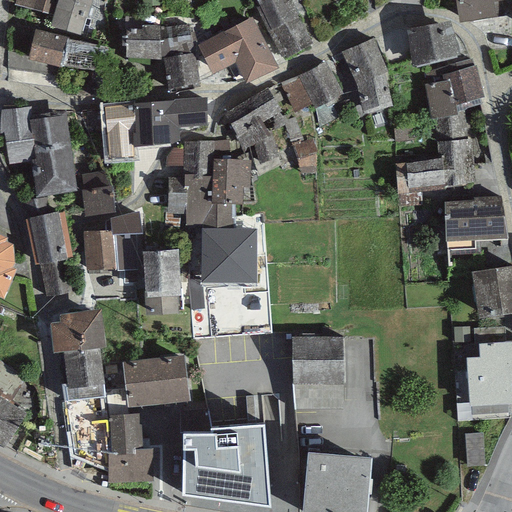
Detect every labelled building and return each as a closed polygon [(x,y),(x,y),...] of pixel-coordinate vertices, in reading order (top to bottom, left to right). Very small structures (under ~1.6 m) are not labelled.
[(56,0),(14,0),(15,0),(54,11),(56,0)] [(56,0),(54,11),(50,21),(80,30),(89,0),(56,0)] [(293,0),(257,0),(259,3),(256,4),(285,56),(312,41),(296,12),(300,10),(293,0)] [(456,0),(459,17),(503,10),(501,0),(456,0)] [(252,12),(223,28),(238,55),(235,57),(246,77),(278,60),(252,12)] [(449,14),(404,25),(413,60),(458,48),(449,14)] [(191,25),(159,29),(161,53),(161,54),(162,53),(194,49),(191,25)] [(67,34),(35,26),(28,55),(60,62),(67,34)] [(223,28),(197,41),(212,69),(235,57),(238,55),(223,28)] [(127,55),(128,54),(127,60),(149,63),(149,53),(161,53),(159,29),(126,30),(127,55)] [(107,42),(67,34),(60,62),(92,67),(89,92),(116,92),(120,67),(104,65),(107,42)] [(373,34),(341,50),(355,79),(362,107),(392,96),(387,69),(373,34)] [(194,49),(162,53),(169,88),(200,82),(194,49)] [(326,59),(281,83),(295,110),(311,101),(313,106),(342,90),(326,59)] [(483,94),(476,63),(443,70),(444,76),(424,81),(431,115),(434,114),(457,109),(455,100),(483,94)] [(271,85),(225,110),(242,146),(254,141),(260,160),(278,152),(273,130),(288,120),(271,85)] [(206,94),(134,98),(135,127),(132,127),(133,140),(179,138),(178,122),(208,120),(206,94)] [(31,104),(0,108),(0,129),(0,132),(3,132),(7,159),(30,156),(34,155),(29,114),(33,114),(31,104)] [(457,109),(434,114),(436,138),(468,135),(465,108),(457,109)] [(33,114),(29,114),(34,155),(30,156),(35,190),(76,184),(65,110),(33,114)] [(128,111),(104,114),(108,153),(132,151),(128,111)] [(468,135),(436,138),(438,156),(394,160),(397,190),(467,184),(467,181),(475,180),(470,135),(468,135)] [(216,139),(183,139),(184,145),(172,146),(166,155),(165,175),(184,175),(184,171),(212,171),(212,155),(216,155),(216,139)] [(251,156),(216,155),(212,155),(212,171),(212,198),(231,198),(243,198),(243,182),(250,182),(251,156)] [(202,220),(202,225),(233,226),(233,214),(231,214),(231,198),(212,198),(212,171),(184,171),(184,175),(165,175),(165,179),(154,179),(153,210),(185,210),(185,220),(202,220)] [(111,181),(80,185),(84,214),(115,209),(111,181)] [(472,196),(443,198),(446,238),(447,251),(476,249),(475,239),(505,237),(505,234),(502,192),(472,194),(472,196)] [(29,214),(25,215),(29,235),(68,228),(64,206),(59,207),(59,205),(29,212),(29,214)] [(139,208),(108,215),(111,226),(83,228),(85,267),(136,265),(134,229),(144,226),(139,208)] [(233,226),(202,225),(202,276),(255,276),(255,225),(233,226)] [(68,228),(29,235),(34,259),(40,258),(61,254),(73,252),(68,228)] [(7,235),(0,232),(0,290),(4,292),(15,264),(12,241),(5,237),(7,235)] [(178,241),(142,243),(145,311),(178,309),(177,289),(180,288),(178,241)] [(68,290),(61,254),(40,258),(46,294),(68,290)] [(511,261),(471,267),(477,310),(511,306),(511,261)] [(59,315),(50,316),(53,345),(63,344),(101,340),(105,340),(101,304),(59,308),(59,315)] [(511,337),(478,339),(479,353),(465,353),(468,402),(472,402),(472,413),(511,410),(511,398),(511,397),(511,337)] [(63,344),(66,379),(61,379),(63,395),(68,395),(105,391),(101,340),(63,344)] [(184,350),(123,357),(128,401),(189,394),(184,350)] [(347,367),(298,367),(297,412),(346,412),(347,367)] [(105,391),(68,395),(63,395),(70,438),(71,437),(75,468),(108,465),(107,447),(111,447),(109,411),(105,391)] [(26,409),(0,394),(0,442),(5,445),(26,409)] [(143,446),(142,443),(139,409),(109,411),(111,447),(143,446)] [(194,423),(183,424),(180,485),(270,498),(264,416),(217,418),(218,426),(194,427),(194,423)] [(143,446),(111,447),(107,447),(108,465),(107,478),(153,477),(150,442),(142,443),(143,446)] [(368,511),(373,449),(307,442),(302,509),(340,511),(368,511)]
